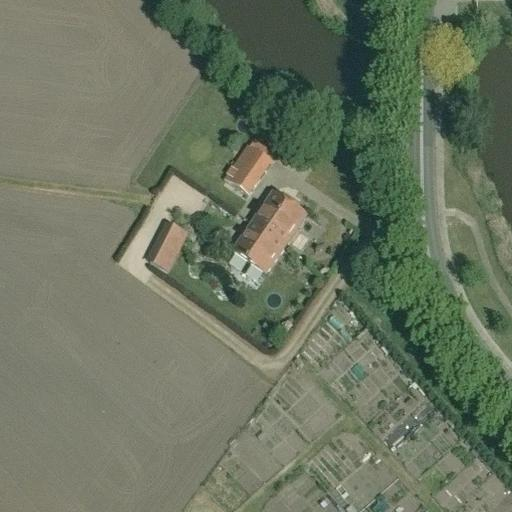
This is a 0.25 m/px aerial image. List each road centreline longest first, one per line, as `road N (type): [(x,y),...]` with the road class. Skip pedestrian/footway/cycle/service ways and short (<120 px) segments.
road 1 (tertiary): [(511,398),(453,321),(428,257),(422,0)]
road 2 (track): [(0,180),(166,203)]
